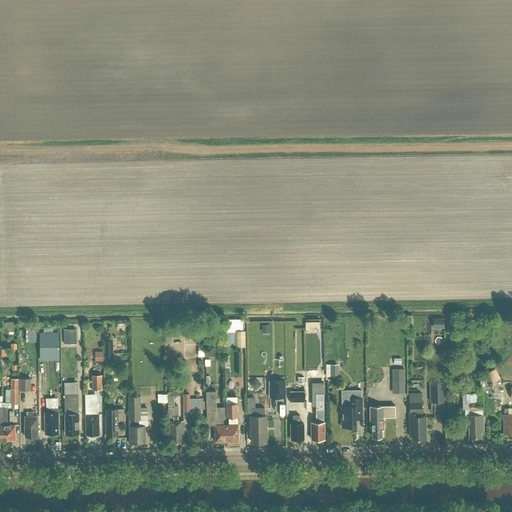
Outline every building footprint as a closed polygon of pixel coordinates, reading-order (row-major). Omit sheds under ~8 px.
[(244,318),(225,318),(225,331),(244,331),(244,318)] [(321,321),(308,321),(308,329),(321,329),(321,321)] [(65,343),(78,343),(77,328),(65,328),(65,343)] [(39,332),(40,360),(59,360),(59,332),(39,332)] [(113,343),(105,343),(105,352),(113,352),(113,343)] [(404,369),(392,369),(392,383),(405,383),(404,369)] [(102,389),(102,374),(92,374),(92,389),(102,389)] [(10,404),(18,404),(18,390),(18,378),(11,379),(11,389),(10,389),(10,404)] [(32,378),(20,378),(20,390),(32,390),(32,378)] [(251,378),(251,387),(261,387),(261,378),(251,378)] [(269,381),(269,397),(285,397),(285,381),(269,381)] [(444,381),(430,381),(430,402),(445,402),(444,381)] [(304,391),(289,391),(289,401),(304,401),(304,391)] [(174,392),(168,392),(169,435),(171,435),(172,442),(181,442),(181,439),(184,439),(183,420),(178,420),(178,406),(174,406),(174,392)] [(310,425),(310,429),(311,429),(311,439),(324,439),(324,409),(324,399),(324,393),(316,393),(316,410),(316,422),(311,422),(311,425),(310,425)] [(413,440),(426,440),(425,416),(418,416),(418,413),(422,413),(422,393),(409,393),(409,412),(409,436),(413,436),(413,440)] [(65,413),(66,434),(78,433),(78,413),(78,394),(65,394),(65,413)] [(86,434),(99,434),(99,414),(97,414),(97,394),(86,394),(86,414),(86,434)] [(482,394),(462,394),(462,409),(467,409),(467,427),(469,427),(469,437),(480,437),(480,429),(483,429),(482,402),(482,394)] [(2,396),(2,440),(15,440),(15,424),(6,425),(6,422),(8,422),(7,402),(3,402),(3,407),(2,407),(2,396)] [(138,425),(138,420),(140,420),(140,396),(128,396),(129,426),(129,443),(145,443),(145,425),(138,425)] [(192,408),(204,408),(204,397),(191,397),(192,408)] [(226,425),(227,441),(238,441),(238,425),(237,425),(236,397),(227,397),(227,418),(229,418),(229,425),(226,425)] [(350,406),(341,406),(342,427),(356,426),(356,418),(362,418),(362,398),(350,398),(350,406)] [(370,406),(370,417),(370,426),(372,426),(372,437),(374,437),(375,438),(378,438),(379,437),(381,437),(381,426),(383,426),(383,424),(384,423),(384,420),(383,419),(383,417),(395,417),(395,405),(370,406)] [(46,413),(45,413),(45,433),(58,433),(58,413),(60,413),(60,406),(54,406),(54,408),(46,408),(46,413)] [(216,407),(216,416),(215,416),(215,425),(215,442),(227,441),(226,425),(224,425),(224,420),(225,420),(225,407),(216,407)] [(511,407),(508,408),(508,414),(503,414),(504,435),(507,435),(507,438),(511,437),(511,407)] [(251,416),(250,416),(251,436),(253,436),(253,443),(266,443),(266,416),(263,416),(263,408),(251,408),(251,416)] [(118,425),(119,425),(119,420),(124,420),(124,409),(106,409),(106,435),(118,435),(118,425)] [(25,436),(38,436),(38,416),(34,416),(34,412),(26,412),(26,416),(25,416),(25,436)] [(297,439),(304,439),(304,423),(300,423),(299,415),(293,415),(293,423),(291,423),(291,439),(293,439),(293,440),(297,440),(297,439)]
